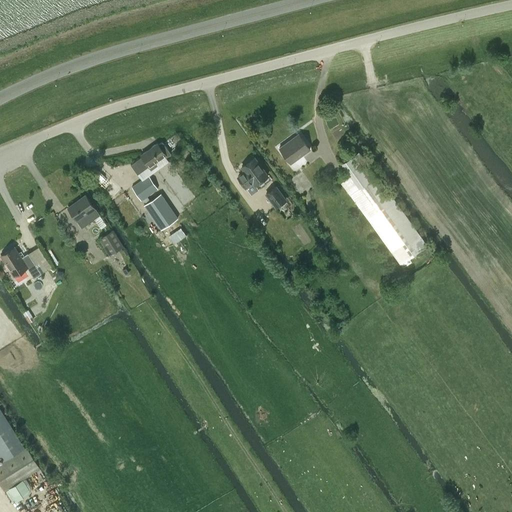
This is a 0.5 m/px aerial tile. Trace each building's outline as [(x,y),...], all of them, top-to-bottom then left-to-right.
[(291,164),(310,149),(299,134),(279,148),(291,164)] [(142,156),(131,164),(138,173),(149,165),(152,169),(157,165),(155,162),(164,155),(166,157),(170,154),(161,142),(158,144),(157,143),(150,147),(151,148),(147,151),(147,150),(141,154),(142,156)] [(401,264),(427,245),(376,175),(376,176),(358,151),(342,163),(348,171),(339,177),(401,264)] [(255,184),(268,175),(255,157),(242,167),(245,171),(238,176),(246,186),(253,181),(255,184)] [(158,188),(148,175),(131,187),(141,200),(158,188)] [(275,207),(285,199),(276,186),(266,194),(275,207)] [(144,205),(158,225),(161,229),(178,218),(175,214),(160,193),(144,205)] [(85,194),(68,207),(78,221),(82,227),(100,214),(95,207),(85,194)] [(110,255),(123,247),(113,230),(99,238),(110,255)] [(34,277),(41,273),(29,253),(22,257),(15,246),(2,255),(15,275),(28,267),(34,277)] [(29,323),(29,322),(34,319),(28,309),(23,312),(23,313),(29,323)] [(0,482),(5,490),(40,468),(26,447),(0,463),(0,482)]
